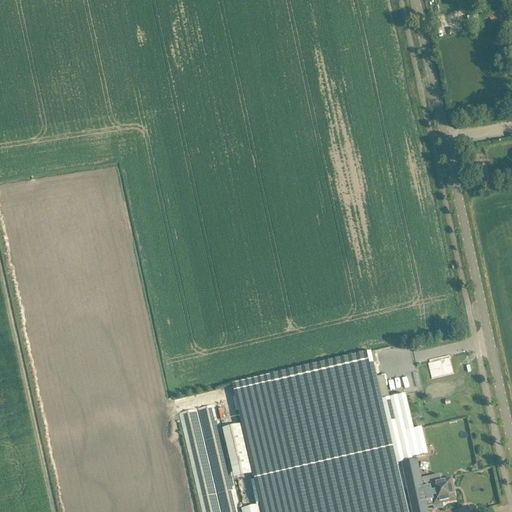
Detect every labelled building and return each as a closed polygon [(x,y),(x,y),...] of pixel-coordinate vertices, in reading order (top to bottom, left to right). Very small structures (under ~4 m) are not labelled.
[(285,373),(232,385),(262,511),(408,511),(403,488),(407,487),(402,464),(417,460),(416,458),(402,397),(389,400),(382,401),(377,379),(371,353),(348,359),(285,373)] [(453,360),(425,367),(430,390),(458,383),(453,360)] [(178,398),(181,410),(208,403),(205,391),(178,398)] [(405,396),(402,397),(416,458),(428,455),(421,429),(413,430),(405,396)] [(240,511),(216,407),(198,411),(221,511),(240,511)] [(219,511),(197,411),(179,415),(201,511),(219,511)] [(260,511),(238,417),(221,422),(241,511),(260,511)] [(442,504),(446,503),(456,501),(453,488),(451,489),(451,487),(453,487),(451,479),(441,481),(439,476),(425,479),(428,493),(424,494),(417,460),(402,464),(407,487),(412,511),(427,511),(427,508),(434,506),(435,510),(443,508),(442,504)]
